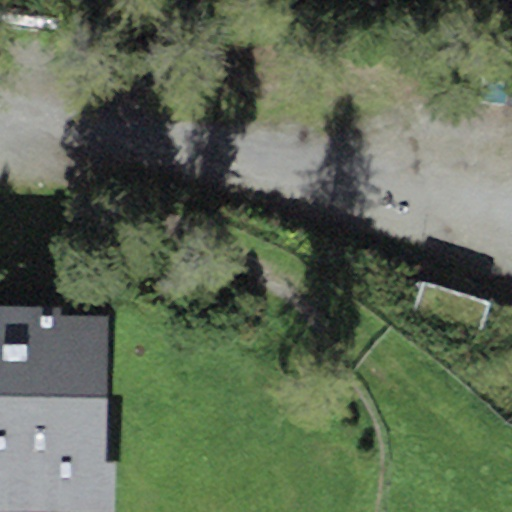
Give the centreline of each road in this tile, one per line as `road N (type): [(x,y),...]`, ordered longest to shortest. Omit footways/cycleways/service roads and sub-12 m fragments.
road 1 (track): [(145,155),(511,219)]
road 2 (track): [(145,155),(0,115)]
